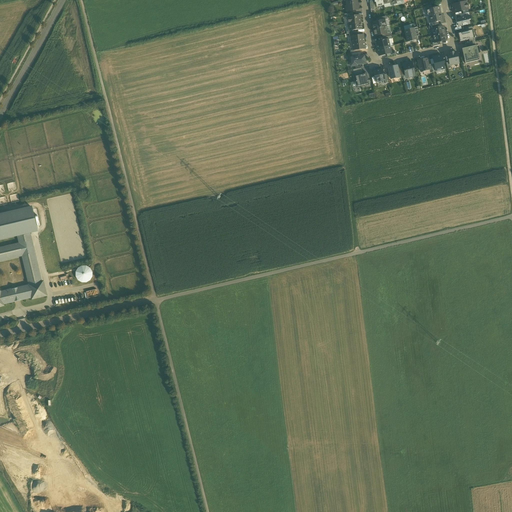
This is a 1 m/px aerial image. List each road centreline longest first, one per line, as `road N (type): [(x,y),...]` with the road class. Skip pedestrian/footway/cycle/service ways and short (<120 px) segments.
road 1 (track): [(511,217),(156,300)]
road 2 (track): [(488,0),(511,185)]
road 3 (unclassified): [(0,335),(156,300)]
road 4 (unclassified): [(0,114),(62,0)]
road 5 (residential): [(445,0),(453,43),(372,64)]
